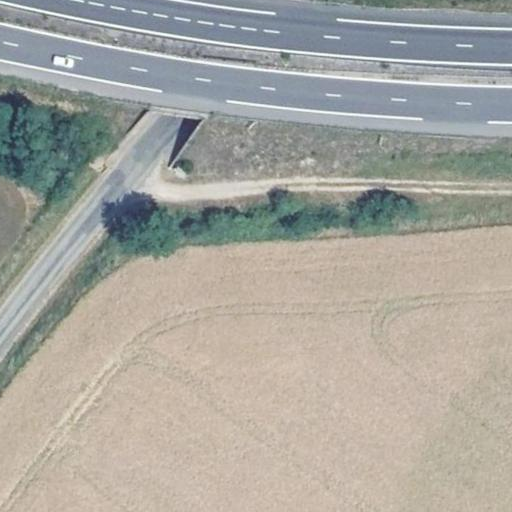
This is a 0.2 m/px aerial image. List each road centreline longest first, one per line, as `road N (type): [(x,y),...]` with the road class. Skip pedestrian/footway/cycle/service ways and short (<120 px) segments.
road 1 (motorway): [(0,46),(246,87),(511,106)]
road 2 (motorway): [(511,48),(297,34),(60,0)]
road 3 (tertiary): [(0,332),(91,214),(281,0)]
road 4 (unknown): [(185,109),(439,136),(511,136)]
